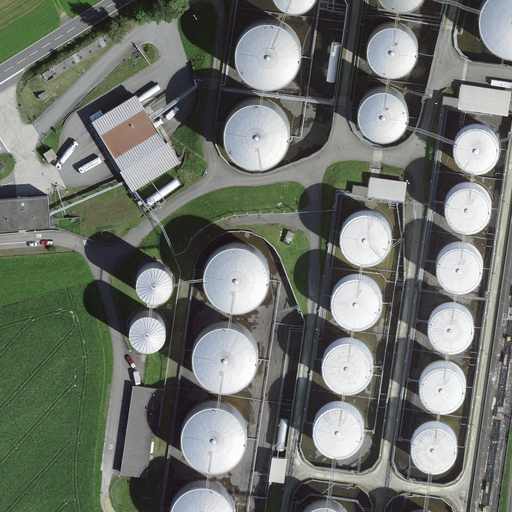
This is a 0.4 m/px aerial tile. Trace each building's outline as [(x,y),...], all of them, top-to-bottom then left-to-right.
[(275,0),(276,2),(283,8),(294,11),(304,9),(311,4),(312,0),(275,0)] [(387,0),(391,4),(403,8),(417,5),(423,0),(387,0)] [(511,0),(483,0),(482,1),(478,13),(479,25),(485,39),(495,47),(509,52),(511,51),(511,0)] [(284,24),(272,21),(257,24),(246,31),(240,41),(237,52),(239,62),(244,73),(250,79),(260,85),(271,86),(279,85),(289,80),(296,74),(301,65),(303,55),(301,42),(297,34),(291,28),(284,24)] [(405,24),(394,22),(381,26),(373,36),(370,47),(373,58),(381,67),(392,72),(407,69),(415,62),(420,50),(418,37),(412,28),(405,24)] [(510,115),(511,103),(511,90),(463,83),(459,107),(510,115)] [(392,88),(382,86),(368,91),(360,100),(357,112),(360,122),(368,132),(380,136),(394,133),(402,126),(407,114),(405,101),(399,93),(392,88)] [(140,96),(98,121),(138,189),(180,164),(140,96)] [(270,102),(258,99),(243,102),(232,110),(226,120),(223,131),(225,141),(230,151),(236,158),(246,163),(257,165),(265,164),(275,159),(282,153),(287,143),(289,134),(287,121),(283,113),(276,106),(270,102)] [(489,125),(477,122),(466,124),(457,132),(454,141),(454,152),(464,164),(474,167),(485,166),(493,160),(498,152),(499,141),(494,131),(489,125)] [(405,200),(407,180),(370,175),(369,185),(354,183),(352,193),(338,191),(336,207),(343,208),(344,204),(370,207),(372,196),(405,200)] [(483,187),(471,183),(460,185),(451,193),(447,203),(448,213),(458,225),(467,229),(479,227),(487,222),(492,213),(493,202),(488,192),(483,187)] [(54,197),(0,200),(0,228),(56,225),(54,197)] [(374,212),(364,211),(351,215),(342,225),(340,236),(343,247),(351,256),(362,260),(377,257),(385,251),(390,239),(388,226),(382,217),(374,212)] [(473,247),(461,243),(451,246),(442,254),(438,263),(439,273),(448,285),(458,289),(469,287),(477,282),(483,273),(483,262),(479,252),(473,247)] [(239,244),(230,244),(218,248),(208,257),(204,266),(203,277),(205,287),(211,296),(218,302),(230,307),(242,306),(251,303),(260,294),(265,284),(266,272),(263,261),(257,253),(250,247),(239,244)] [(164,265),(158,263),(150,264),(142,269),(139,276),(138,283),(141,291),(147,297),(155,300),(164,298),(172,291),(175,283),(174,275),(169,268),(164,265)] [(367,275),(357,273),(343,278),(335,287),(333,299),(335,309),(343,319),(355,323),(370,320),(377,314),(382,301),(381,288),(375,280),(367,275)] [(463,305),(451,301),(441,304),(432,312),(428,321),(429,331),(438,343),(448,347),(460,345),(468,340),(473,331),(474,320),(469,310),(463,305)] [(157,313),(151,311),(143,312),(135,317),(132,324),(131,331),(134,339),(140,345),(148,348),(157,346),(165,339),(168,331),(167,323),(162,316),(157,313)] [(228,322),(220,322),(207,326),(198,335),(193,344),(192,355),(194,365),(200,375),(207,381),(219,385),(231,385),(240,381),(249,373),(254,363),(256,350),(252,339),(246,331),(239,325),(228,322)] [(358,337),(348,336),(334,340),(326,350),(324,361),(326,372),(334,381),(346,386),(361,383),(368,376),(373,364),(372,351),(365,342),(358,337)] [(456,365),(444,361),(434,363),(425,371),(421,380),(422,391),(431,403),(441,407),(452,405),(460,400),(466,391),(466,380),(462,370),(456,365)] [(162,389),(137,385),(124,474),(148,477),(162,389)] [(217,401),(209,401),(196,405),(187,414),(182,423),(181,434),(183,444),(189,454),(196,460),(208,464),(220,464),(229,460),(238,452),(243,442),(245,430),(241,418),(235,410),(228,405),(217,401)] [(347,403),(337,401),(324,406),(315,415),(313,427),(316,437),(324,447),(335,451),(350,448),(358,441),(363,429),(361,416),(355,408),(347,403)] [(447,424),(435,421),(425,423),(416,431),(412,440),(413,451),(423,463),(432,466),(444,465),(452,459),(457,451),(458,439),(453,429),(447,424)] [(207,482),(198,482),(186,486),(176,495),(172,504),(171,511),(234,511),(234,510),(231,499),(225,491),(218,485),(207,482)] [(334,502),(324,500),(310,505),(303,511),(345,511),(341,507),(334,502)]
